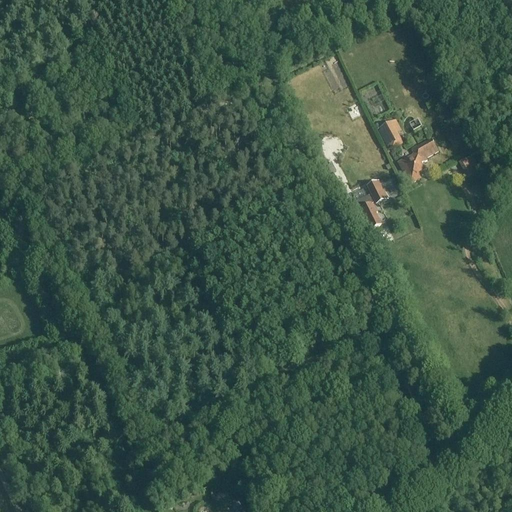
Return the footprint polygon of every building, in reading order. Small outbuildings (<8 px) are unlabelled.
[(402,131),(396,120),(379,129),(381,131),(377,133),(385,148),(386,147),(387,149),(390,147),(392,151),(404,145),(398,134),(402,131)] [(438,153),(431,141),(418,148),(417,147),(411,150),(413,155),(411,156),(412,157),(406,160),(405,159),(397,164),(409,187),(421,180),(419,175),(425,172),(422,165),(428,162),(427,160),(438,153)] [(368,157),(376,154),(374,149),(366,152),(368,157)] [(481,172),(472,156),(459,164),(468,180),(481,172)] [(366,164),(374,180),(381,176),(373,161),(366,164)] [(389,201),(379,182),(367,188),(376,207),(389,201)] [(375,215),(378,214),(373,204),(360,211),(363,217),(362,217),(370,232),(381,226),(375,215)] [(251,511),(246,501),(237,505),(240,511),(251,511)]
